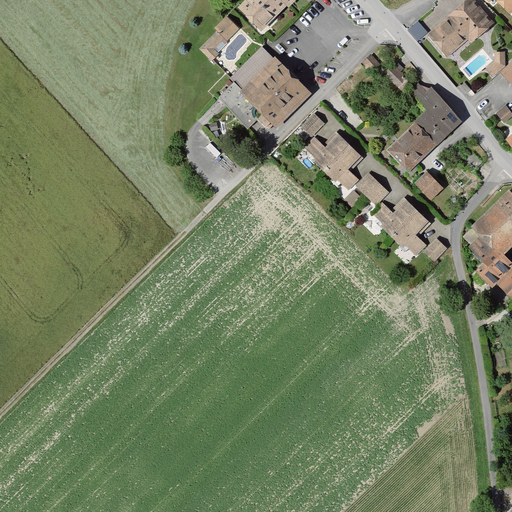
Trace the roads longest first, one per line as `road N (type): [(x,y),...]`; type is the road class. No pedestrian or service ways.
road 1 (residential): [(509,164),(453,233),(497,511)]
road 2 (track): [(0,416),(215,203)]
road 3 (unclassified): [(509,164),(389,24)]
